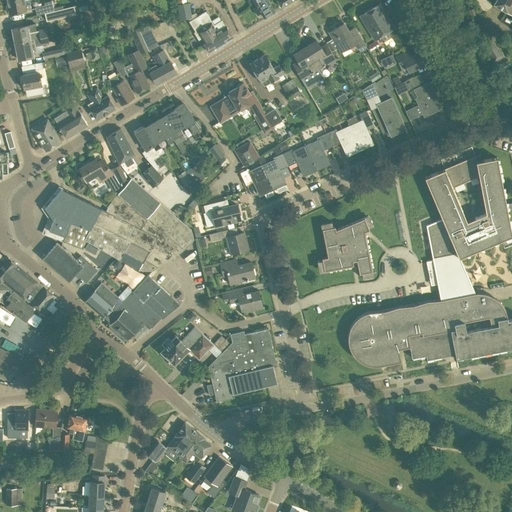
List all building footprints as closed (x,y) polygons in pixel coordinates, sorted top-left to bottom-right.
[(29,0),(9,0),(7,0),(9,13),(26,11),(26,10),(31,9),(30,4),(29,0)] [(175,0),(180,20),(192,18),(188,0),(175,0)] [(264,18),(275,11),(267,0),(252,0),(257,7),(253,9),(257,16),(261,13),(264,18)] [(511,29),(511,0),(496,0),(494,3),(511,14),(511,27),(511,29)] [(45,13),(54,11),(52,1),(44,2),(45,5),(34,7),(36,16),(45,14),(45,13)] [(112,23),(128,20),(124,5),(108,8),(112,23)] [(380,37),(383,42),(392,37),(389,31),(394,28),(388,18),(387,19),(379,5),(361,16),(366,25),(368,23),(371,28),(369,30),(375,40),(380,37)] [(45,13),(45,14),(47,21),(76,14),(74,6),(54,11),(45,13)] [(206,30),(214,25),(206,11),(197,16),(206,30)] [(198,35),(206,30),(197,16),(188,21),(195,31),(193,32),(198,41),(201,39),(198,35)] [(198,35),(201,39),(209,52),(233,37),(226,26),(225,26),(221,20),(214,25),(206,30),(198,35)] [(357,31),(355,27),(348,31),(344,23),(329,32),(333,38),(326,42),(332,52),(336,49),(335,46),(337,44),(341,52),(354,44),(357,49),(365,44),(357,31)] [(139,49),(141,54),(159,45),(149,24),(139,28),(138,27),(130,31),(138,49),(139,49)] [(39,37),(47,36),(46,29),(28,33),(27,25),(12,28),(15,43),(40,38),(39,37)] [(40,38),(15,43),(18,59),(33,56),(32,53),(36,52),(35,46),(49,43),(47,36),(39,37),(40,38)] [(500,52),(493,41),(494,40),(491,36),(480,43),(493,62),(504,55),(501,51),(500,52)] [(306,47),(318,68),(327,63),(329,65),(337,60),(328,46),(322,50),(316,41),(306,47)] [(371,51),(380,46),(376,41),(368,46),(371,51)] [(100,53),(99,48),(97,48),(97,46),(87,49),(88,55),(90,55),(91,62),(100,60),(99,54),(100,53)] [(308,74),(318,68),(306,47),(295,54),(300,63),(294,67),(302,81),(310,77),(308,74)] [(44,59),(63,54),(62,48),(42,52),(44,59)] [(71,72),(86,69),(81,49),(67,53),(71,72)] [(147,68),(141,54),(139,49),(138,49),(127,54),(131,63),(123,67),(128,76),(129,76),(136,93),(149,87),(142,70),(147,68)] [(176,72),(170,61),(163,49),(152,56),(158,67),(157,68),(156,64),(148,68),(150,72),(149,72),(156,84),(176,72)] [(411,55),(409,50),(395,56),(400,67),(406,65),(409,72),(424,65),(418,52),(411,55)] [(273,68),(265,54),(249,63),(261,82),(262,81),(264,86),(270,82),(271,82),(279,77),(278,77),(284,73),(279,65),(273,68)] [(392,54),(380,59),(384,67),(396,62),(392,54)] [(58,67),(68,64),(66,56),(55,59),(58,67)] [(41,85),(38,69),(45,68),(44,62),(22,66),(23,72),(27,71),(28,74),(21,76),(24,88),(25,88),(27,97),(44,93),(42,85),(41,85)] [(120,82),(116,75),(108,80),(112,87),(118,97),(117,98),(121,105),(134,97),(123,80),(120,82)] [(385,83),(389,91),(393,89),(389,80),(390,80),(386,75),(374,83),(378,88),(385,83)] [(395,84),(401,81),(398,75),(392,78),(395,84)] [(305,98),(292,79),(287,82),(285,80),(282,82),(283,84),(281,86),(294,105),(305,98)] [(405,81),(394,86),(398,95),(409,89),(405,81)] [(438,99),(430,81),(413,89),(417,97),(415,98),(424,117),(440,109),(436,100),(438,99)] [(366,100),(377,95),(372,83),(362,90),(366,100)] [(225,98),(211,106),(220,122),(232,115),(229,110),(236,106),(237,108),(241,109),(247,105),(249,104),(255,114),(258,115),(264,112),(252,90),(248,93),(243,84),(242,84),(239,84),(236,86),(236,88),(229,92),(229,94),(230,96),(226,98),(225,98)] [(92,91),(106,114),(115,108),(107,95),(101,99),(100,97),(102,96),(97,87),(92,91)] [(97,120),(106,114),(92,91),(86,94),(91,102),(87,104),(89,107),(97,120)] [(390,134),(404,127),(391,98),(377,105),(390,134)] [(175,108),(175,109),(185,124),(186,125),(187,124),(193,134),(199,131),(193,121),(194,120),(184,103),(175,108)] [(66,138),(88,125),(75,105),(54,118),(66,138)] [(275,108),(268,112),(274,121),(271,123),(273,126),(282,121),(275,108)] [(180,128),(185,124),(175,109),(165,115),(175,131),(181,141),(186,139),(180,128)] [(409,113),(412,120),(420,117),(417,109),(409,113)] [(349,125),(359,148),(373,142),(366,127),(373,124),(368,114),(360,118),(361,120),(349,125)] [(186,149),(181,141),(175,131),(165,115),(155,121),(164,137),(170,134),(181,152),(186,149)] [(46,151),(61,142),(47,119),(32,128),(46,151)] [(154,144),(164,137),(155,121),(144,128),(154,144)] [(346,154),(359,148),(349,125),(337,131),(336,129),(328,132),(333,143),(339,140),(346,154)] [(144,127),(135,132),(152,159),(153,159),(158,168),(164,165),(159,155),(155,151),(152,146),(154,144),(144,128),(144,127)] [(134,163),(131,157),(134,155),(120,128),(105,136),(120,163),(124,161),(127,166),(134,163)] [(305,145),(315,168),(329,161),(322,147),(329,144),(324,134),(317,138),(318,140),(305,145)] [(244,166),(259,157),(250,140),(234,150),(244,166)] [(282,151),(289,148),(286,141),(278,144),(282,151)] [(221,164),(224,162),(221,158),(225,155),(215,143),(209,148),(221,164)] [(302,174),(315,168),(305,145),(293,151),(292,149),(284,152),(289,162),(295,160),(302,174)] [(278,146),(273,148),(276,154),(281,152),(278,146)] [(161,147),(155,151),(159,155),(164,152),(161,147)] [(262,165),(272,188),(285,181),(278,167),(285,164),(281,154),(273,157),(274,160),(262,165)] [(511,202),(506,204),(497,157),(477,161),(475,156),(424,177),(443,219),(426,225),(441,299),(427,301),(413,305),(398,306),(384,310),(369,312),(365,313),(361,315),(357,318),(354,321),(352,325),(350,329),(348,333),(348,337),(348,342),(349,346),(351,351),(353,354),(356,358),(360,361),(363,363),(368,365),(372,365),(377,366),(401,361),(399,349),(410,347),(412,357),(420,356),(420,353),(425,352),(427,359),(427,356),(433,355),(433,358),(449,355),(449,352),(455,351),(456,358),(457,358),(456,355),(462,354),(462,357),(479,353),(478,351),(484,350),(484,352),(485,352),(484,349),(490,348),(491,351),(507,348),(506,345),(511,344),(511,340),(511,339),(511,318),(508,319),(507,317),(507,314),(506,311),(505,308),(503,306),(501,303),(499,301),(496,298),(493,297),(490,295),(487,294),(484,293),(481,293),(475,293),(459,257),(511,234),(507,209),(511,208),(511,202)] [(96,158),(79,168),(87,180),(96,175),(100,182),(110,175),(113,174),(110,169),(106,162),(100,165),(98,161),(96,158)] [(196,166),(204,179),(213,173),(208,165),(204,168),(202,164),(198,167),(197,166),(196,166)] [(119,165),(112,168),(120,183),(126,180),(119,165)] [(152,188),(163,178),(152,165),(141,175),(152,188)] [(258,194),(272,188),(262,165),(249,171),(248,169),(241,172),(245,182),(246,185),(253,182),(258,194)] [(202,180),(204,179),(196,166),(192,169),(197,177),(200,176),(202,180)] [(184,186),(191,182),(185,171),(178,175),(184,186)] [(191,229),(131,179),(108,207),(106,211),(58,186),(41,207),(47,217),(42,233),(64,241),(82,248),(86,241),(119,259),(121,261),(138,271),(153,271),(193,240),(191,229)] [(193,207),(199,203),(197,197),(189,204),(189,205),(193,207)] [(219,209),(217,202),(203,205),(205,212),(211,211),(215,226),(241,220),(237,204),(219,209)] [(364,232),(369,229),(364,217),(335,230),(335,227),(322,229),(327,257),(322,258),(324,271),(353,265),(352,261),(356,260),(359,274),(373,271),(364,232)] [(211,241),(225,238),(223,231),(209,234),(211,241)] [(248,249),(244,233),(227,237),(229,247),(232,246),(233,252),(231,252),(231,253),(248,249)] [(77,260),(57,242),(47,253),(49,255),(46,261),(69,281),(76,272),(80,276),(80,277),(86,282),(97,270),(80,255),(77,260)] [(74,251),(80,256),(80,255),(83,252),(78,247),(74,251)] [(45,288),(8,257),(3,263),(0,261),(0,281),(0,282),(2,280),(42,312),(53,298),(54,299),(56,297),(48,290),(45,291),(44,290),(45,288)] [(232,267),(231,261),(220,263),(224,276),(228,275),(230,284),(255,278),(251,262),(232,267)] [(107,312),(103,316),(111,324),(127,339),(132,334),(133,335),(146,322),(152,327),(161,317),(162,318),(180,304),(171,296),(148,275),(133,291),(132,290),(117,306),(116,305),(108,313),(107,312)] [(0,300),(7,304),(6,306),(12,311),(11,312),(25,321),(35,309),(6,289),(7,289),(6,289),(7,288),(0,283),(0,300)] [(207,287),(200,291),(203,297),(211,293),(207,287)] [(103,316),(107,312),(113,305),(96,289),(86,301),(103,316)] [(242,295),(240,290),(222,294),(224,300),(230,299),(232,306),(240,304),(242,312),(250,310),(262,308),(261,304),(258,291),(242,295)] [(52,320),(60,325),(67,315),(59,310),(52,320)] [(52,320),(47,316),(47,317),(44,315),(35,328),(40,332),(40,330),(51,338),(60,326),(60,325),(52,320)] [(213,345),(202,334),(194,326),(181,341),(176,336),(171,341),(168,338),(162,343),(166,347),(162,351),(174,364),(191,346),(202,356),(199,359),(213,345)] [(273,349),(268,328),(244,334),(244,331),(230,334),(232,342),(230,344),(222,352),(208,366),(217,401),(234,397),(233,394),(277,383),(273,365),(274,365),(275,363),(274,358),(275,358),(273,350),(273,349)] [(230,344),(221,335),(213,344),(222,352),(230,344)] [(25,358),(8,352),(0,347),(0,375),(9,381),(16,369),(30,375),(37,363),(36,363),(38,360),(28,353),(25,358)] [(39,379),(45,369),(40,366),(33,376),(39,379)] [(7,420),(7,437),(19,437),(19,430),(28,430),(28,410),(15,410),(15,412),(15,420),(7,420)] [(60,450),(61,434),(62,427),(55,427),(56,411),(49,411),(49,412),(45,411),(45,410),(36,410),(35,426),(53,427),(52,438),(48,439),(50,451),(60,450)] [(77,415),(76,414),(74,413),(72,414),(70,414),(67,427),(70,427),(69,433),(73,434),(72,439),(82,441),(83,436),(87,417),(86,417),(84,416),(82,415),(81,416),(77,415)] [(176,456),(195,431),(185,423),(175,435),(166,447),(157,440),(146,454),(153,460),(145,471),(150,475),(159,463),(157,461),(165,452),(166,453),(168,450),(176,456)] [(195,431),(176,456),(177,456),(178,455),(187,462),(194,453),(195,454),(194,456),(193,464),(194,464),(185,476),(194,483),(206,468),(198,462),(202,456),(203,456),(212,444),(203,438),(204,438),(195,431)] [(61,434),(60,450),(68,450),(69,434),(61,434)] [(94,453),(94,449),(95,443),(96,442),(95,442),(96,437),(87,435),(86,440),(84,452),(94,453)] [(108,440),(96,437),(96,442),(95,443),(107,446),(108,440)] [(107,446),(95,443),(94,449),(106,451),(107,446)] [(106,451),(94,449),(94,453),(93,455),(105,457),(106,451)] [(105,457),(93,455),(92,461),(104,463),(105,457)] [(214,498),(224,484),(221,481),(232,466),(219,456),(203,476),(213,483),(207,492),(214,498)] [(104,463),(92,461),(91,467),(103,469),(104,463)] [(89,494),(103,495),(104,476),(93,475),(93,481),(90,481),(89,494)] [(255,511),(256,510),(254,510),(260,495),(243,489),(246,481),(235,477),(229,492),(237,495),(232,508),(243,511),(255,511)] [(399,480),(396,480),(393,483),(392,487),(395,490),(399,490),(401,487),(402,483),(399,480)] [(46,492),(54,493),(55,488),(53,488),(54,483),(47,484),(47,487),(46,487),(46,492)] [(186,500),(191,493),(193,490),(187,486),(180,496),(186,500)] [(148,500),(161,504),(165,491),(152,487),(148,500)] [(22,505),(22,488),(6,488),(6,505),(22,505)] [(197,497),(191,493),(186,500),(192,504),(197,497)] [(102,508),(103,495),(89,494),(89,507),(102,508)] [(158,511),(161,504),(148,500),(144,511),(158,511)]
